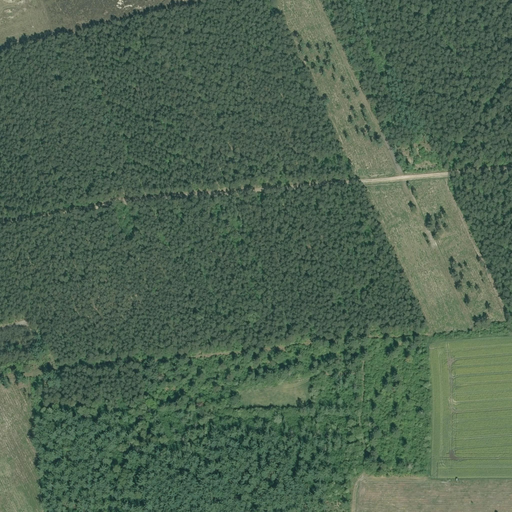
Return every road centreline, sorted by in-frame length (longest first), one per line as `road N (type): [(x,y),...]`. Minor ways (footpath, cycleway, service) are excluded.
road 1 (track): [(511,170),(214,192),(0,223)]
road 2 (track): [(314,0),(405,180),(469,331)]
